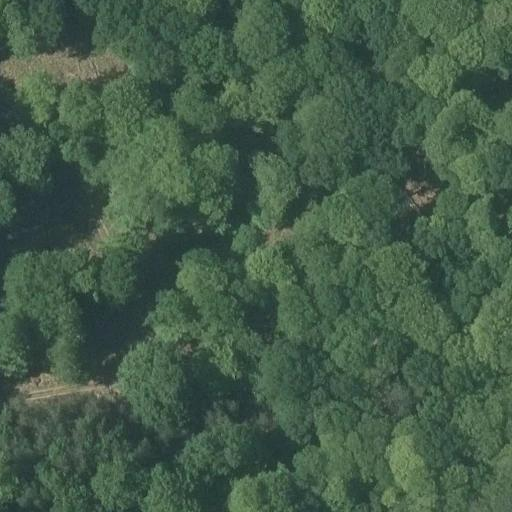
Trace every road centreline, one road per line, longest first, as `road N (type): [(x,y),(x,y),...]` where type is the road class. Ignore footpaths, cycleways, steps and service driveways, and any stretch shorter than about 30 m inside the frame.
road 1 (track): [(0,405),(511,324)]
road 2 (track): [(0,112),(14,121),(126,386)]
road 3 (track): [(217,511),(126,386)]
